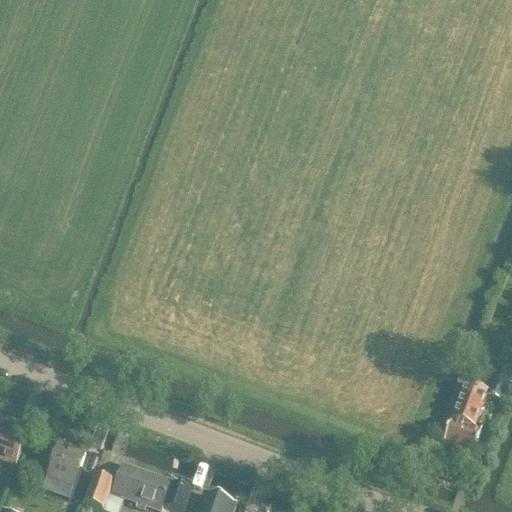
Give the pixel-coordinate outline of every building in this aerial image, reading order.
[(465,384),(444,443),(473,453),(482,430),(475,427),(485,396),(503,402),(511,377),(511,362),(500,358),(487,391),(465,384)] [(24,443),(0,432),(0,460),(15,467),(24,443)] [(60,443),(48,477),(71,485),(71,487),(73,487),(69,498),(84,503),(90,486),(76,481),(87,453),(60,443)] [(84,503),(108,511),(118,511),(124,496),(161,510),(171,481),(122,463),(115,483),(94,475),(90,486),(84,503)] [(173,484),(165,507),(180,511),(183,511),(191,490),(173,484)] [(204,495),(198,511),(234,511),(236,506),(204,495)]
